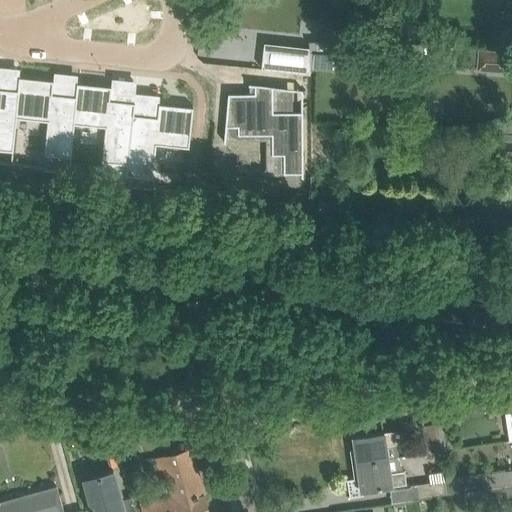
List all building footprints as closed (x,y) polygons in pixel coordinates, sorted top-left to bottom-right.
[(338,26),(323,26),(324,40),(337,40),(338,40),(374,40),(374,26),(338,26)] [(394,28),(393,37),(420,39),(421,30),(394,28)] [(264,42),(261,68),(310,73),(310,68),(335,69),(337,40),(324,40),(310,40),(310,47),(264,42)] [(478,49),(466,48),(460,47),(458,61),(477,63),(476,67),(506,69),(508,50),(478,48),(478,49)] [(19,90),(16,117),(17,117),(48,120),(44,153),(71,156),(74,123),(76,96),(75,96),(52,93),(53,80),(19,76),(18,89),(19,90)] [(76,96),(74,123),(106,126),(102,161),(127,163),(128,163),(133,114),(134,114),(135,102),(110,99),(111,86),(77,82),(75,96),(76,96)] [(228,95),(224,128),(236,128),(236,136),(270,136),(270,157),(282,157),(282,174),(303,174),(302,114),(273,114),(273,85),(249,83),(249,95),(228,95)] [(0,148),(13,150),(17,117),(16,117),(19,90),(18,89),(0,87),(0,148)] [(126,174),(125,183),(152,186),(153,177),(156,144),(189,147),(193,106),(159,103),(157,116),(134,114),(133,114),(128,163),(127,163),(126,174)] [(511,131),(498,130),(497,152),(511,152),(511,131)] [(464,184),(464,172),(451,172),(451,184),(464,184)] [(511,232),(511,219),(494,219),(494,220),(452,218),(451,237),(493,239),(493,232),(511,232)] [(290,374),(291,384),(315,381),(314,371),(290,374)] [(481,400),(467,402),(469,415),(482,413),(481,400)] [(449,421),(436,423),(440,450),(453,448),(449,421)] [(423,425),(427,452),(440,450),(436,423),(423,425)] [(352,463),(397,457),(397,442),(400,442),(398,430),(354,436),(355,448),(350,448),(352,463)] [(207,511),(203,495),(198,496),(197,494),(194,495),(182,451),(163,456),(165,463),(158,465),(162,482),(170,480),(174,497),(167,499),(168,503),(157,507),(154,498),(142,501),(144,511),(207,511)] [(404,470),(397,457),(352,463),(354,477),(347,478),(350,495),(363,493),(362,489),(406,482),(404,470)] [(511,484),(511,468),(444,479),(446,494),(468,491),(511,484)] [(419,498),(437,495),(446,494),(444,479),(443,479),(442,469),(429,471),(431,481),(417,483),(419,498)] [(123,511),(125,511),(113,471),(85,478),(92,506),(90,507),(91,510),(93,509),(93,511),(123,511)] [(470,504),(511,497),(511,484),(468,491),(470,504)] [(11,501),(0,503),(0,511),(63,511),(62,506),(57,487),(19,497),(19,496),(11,499),(11,501)]
